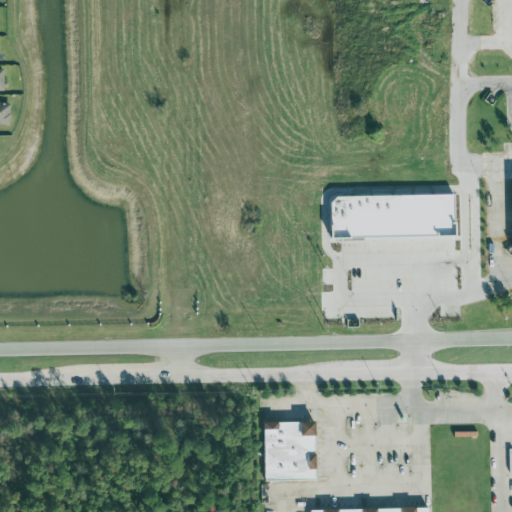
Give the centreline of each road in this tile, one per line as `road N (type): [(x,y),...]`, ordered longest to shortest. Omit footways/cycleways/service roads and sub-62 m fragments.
road 1 (secondary): [(511,339),(0,350)]
road 2 (secondary): [(176,373),(358,371)]
